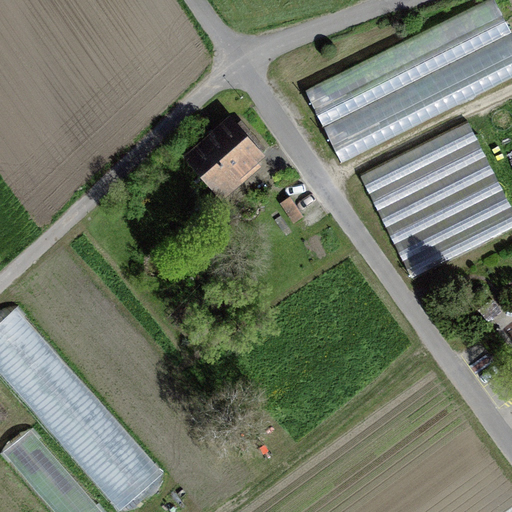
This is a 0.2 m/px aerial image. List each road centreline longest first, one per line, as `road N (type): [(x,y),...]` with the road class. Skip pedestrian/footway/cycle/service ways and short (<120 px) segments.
road 1 (track): [(511,451),(234,57)]
road 2 (track): [(234,57),(0,278)]
road 3 (track): [(413,0),(234,57)]
